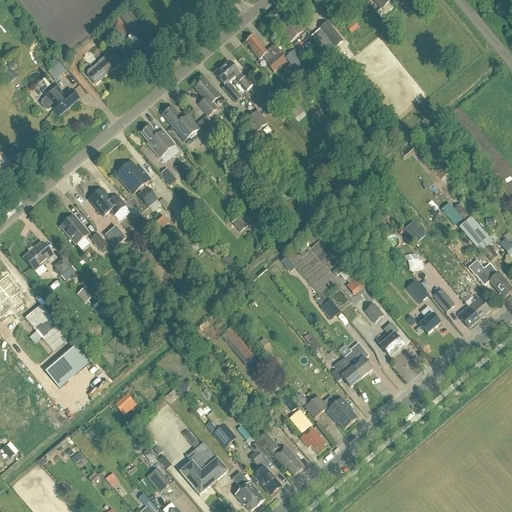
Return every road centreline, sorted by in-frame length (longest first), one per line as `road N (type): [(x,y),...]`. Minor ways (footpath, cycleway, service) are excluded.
road 1 (unclassified): [(0,228),(267,0)]
road 2 (tertiary): [(276,511),(511,312)]
